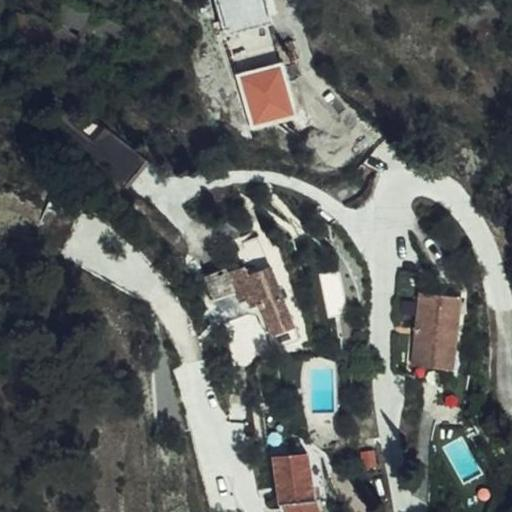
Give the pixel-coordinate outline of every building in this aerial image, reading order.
[(93,0),(87,0),(72,48),(105,59),(112,37),(141,48),(149,28),(93,0)] [(270,0),(221,0),(231,34),(276,22),(270,0)] [(36,9),(25,44),(63,55),(65,45),(74,20),(36,9)] [(284,317),(263,260),(208,279),(220,312),(242,303),(248,323),(260,318),(265,327),(284,317)] [(450,366),(456,296),(417,292),(411,363),(450,366)] [(321,511),(318,495),(310,496),(301,451),(269,457),(279,511),(280,511),(289,510),(289,511),(321,511)]
